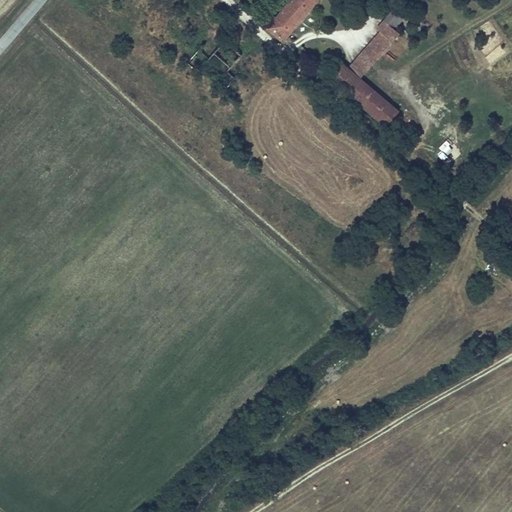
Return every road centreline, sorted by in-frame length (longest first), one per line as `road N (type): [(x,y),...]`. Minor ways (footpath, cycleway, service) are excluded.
road 1 (track): [(226,0),(511,244)]
road 2 (track): [(511,356),(246,511)]
